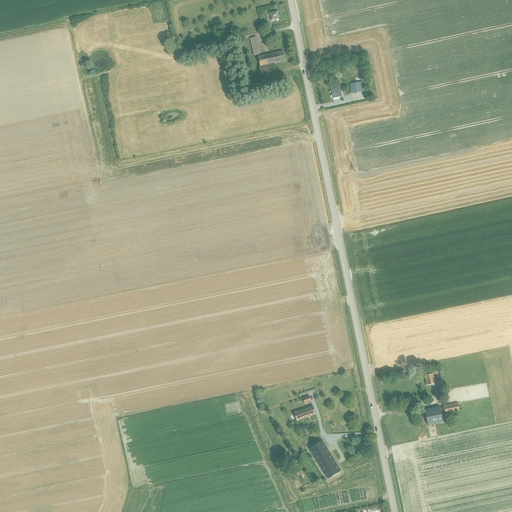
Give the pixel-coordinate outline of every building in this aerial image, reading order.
[(271,21),(279,20),(277,11),(269,13),(271,21)] [(254,55),(260,54),(256,37),(250,38),(254,55)] [(286,61),(283,51),(258,57),(260,67),(286,61)] [(362,82),(350,85),(352,94),(364,91),(362,82)] [(342,96),(340,90),(341,90),(339,83),(330,85),(331,89),(333,89),(334,92),(335,91),(335,93),(332,94),(333,98),(342,96)] [(433,374),(425,376),(427,386),(433,385),(434,386),(442,385),(441,380),(434,382),(433,374)] [(304,404),(311,402),(309,396),(302,398),(304,404)] [(444,406),(446,414),(460,411),(458,403),(444,406)] [(296,421),(315,414),(313,406),(294,413),(296,421)] [(428,426),(443,423),(440,407),(425,410),(428,426)] [(328,479),(341,471),(322,441),(309,449),(328,479)] [(303,478),(300,480),(305,489),(314,485),(306,471),(301,474),(303,478)]
